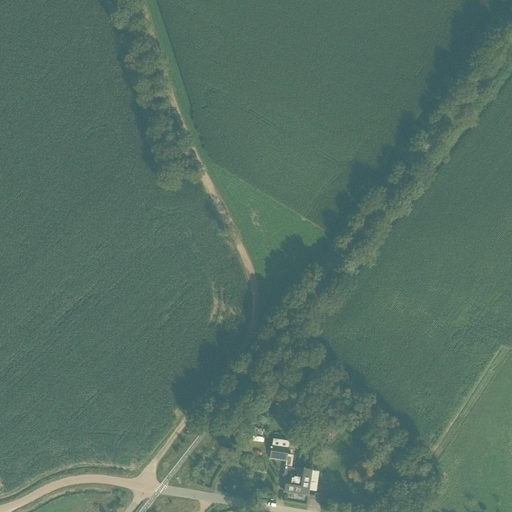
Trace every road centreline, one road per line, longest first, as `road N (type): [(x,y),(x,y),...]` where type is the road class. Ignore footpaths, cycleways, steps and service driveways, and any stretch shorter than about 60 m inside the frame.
road 1 (track): [(255,315),(252,279),(203,173),(141,0)]
road 2 (unclassified): [(207,497),(87,478),(0,510)]
road 3 (track): [(148,485),(152,465),(255,315)]
